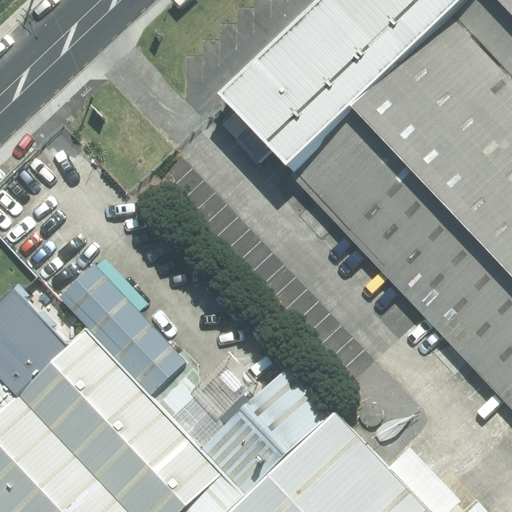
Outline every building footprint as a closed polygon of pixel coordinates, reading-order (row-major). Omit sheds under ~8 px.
[(342,0),(215,122),(290,200),(465,32),(498,0),(342,0)] [(511,0),(498,0),(465,32),(511,80),(511,0)] [(511,80),(465,32),(290,200),(511,429),(511,80)] [(102,323),(263,490),(345,411),(303,367),(264,404),(252,392),(230,414),(189,371),(201,360),(151,309),(158,303),(115,258),(76,296),(102,323)] [(35,393),(147,511),(242,511),(263,490),(102,323),(84,341),(32,287),(0,316),(0,359),(12,372),(33,395),(35,393)] [(0,498),(13,511),(147,511),(35,393),(33,395),(12,372),(0,383),(0,498)] [(470,511),(368,402),(249,511),(470,511)]
